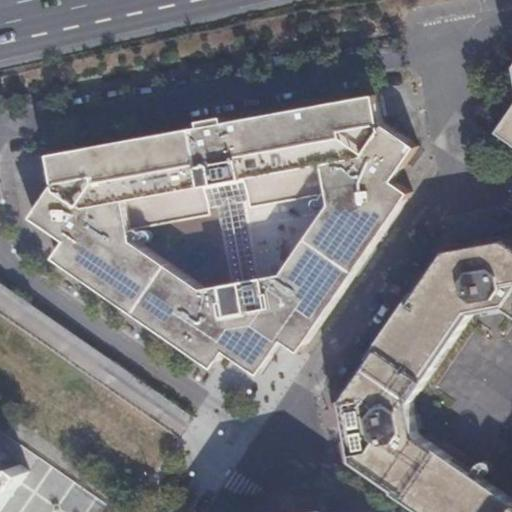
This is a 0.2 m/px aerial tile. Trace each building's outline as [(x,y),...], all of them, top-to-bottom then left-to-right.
[(260,376),(265,369),(284,342),(301,354),(411,195),(394,184),(418,149),(384,126),(378,94),(52,153),(59,186),(34,220),(68,243),(54,262),(217,370),(229,353),(260,376)] [(511,110),(498,128),(511,137),(511,110)] [(511,242),(506,238),(498,240),(486,242),(487,247),(465,251),(464,246),(455,247),(446,248),(409,302),(376,350),(354,382),(338,406),(339,415),(341,422),(346,422),(350,446),(345,447),(347,454),(348,463),(419,511),(511,511),(511,499),(421,435),(414,402),(474,316),(506,311),(511,315),(511,242)] [(173,432),(3,328),(0,333),(0,386),(146,476),(173,432)] [(0,511),(2,511),(31,470),(21,464),(19,467),(8,459),(10,456),(0,448),(0,511)]
